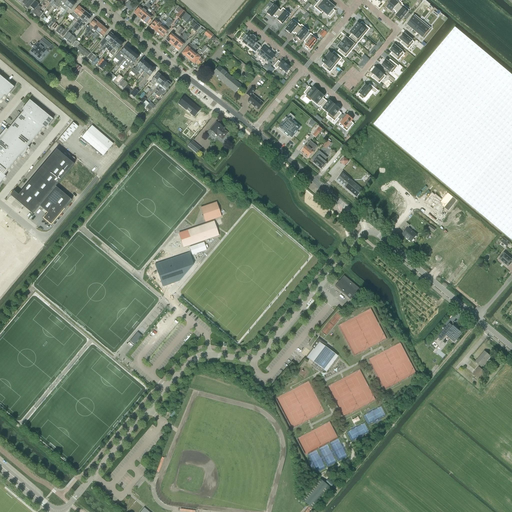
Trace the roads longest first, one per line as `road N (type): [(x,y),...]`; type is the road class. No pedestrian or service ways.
road 1 (tertiary): [(60,510),(190,359),(256,356),(365,232)]
road 2 (unclassified): [(253,129),(93,0)]
road 3 (tertiary): [(511,346),(365,232)]
road 4 (unclassified): [(365,232),(356,215),(253,129)]
road 5 (residential): [(361,0),(395,30),(357,77),(331,93)]
road 6 (unclassified): [(0,203),(38,235),(49,234),(96,178)]
